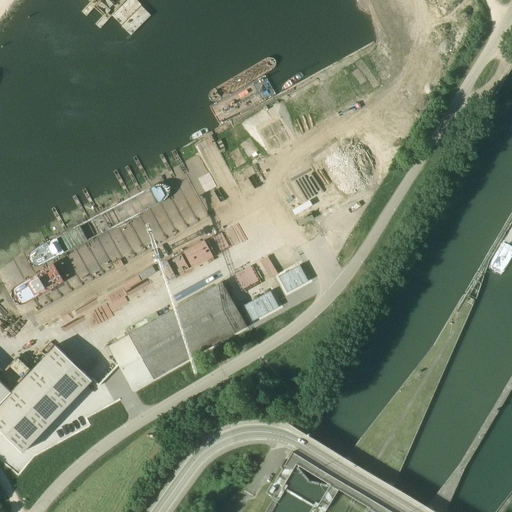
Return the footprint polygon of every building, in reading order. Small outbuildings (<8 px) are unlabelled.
[(389,171),(384,162),(371,137),(279,186),(300,225),(313,218),(311,214),(389,171)] [(311,238),(317,235),(312,224),(305,227),(311,238)] [(85,256),(43,282),(48,290),(90,263),(85,256)] [(308,280),(299,264),(278,276),(287,292),(308,280)] [(133,390),(247,326),(241,314),(222,282),(109,346),(133,390)] [(276,307),(268,292),(242,306),(250,321),(276,307)] [(52,329),(39,339),(47,349),(60,340),(52,329)] [(92,380),(85,373),(55,345),(11,391),(0,380),(0,430),(23,452),(92,380)]
